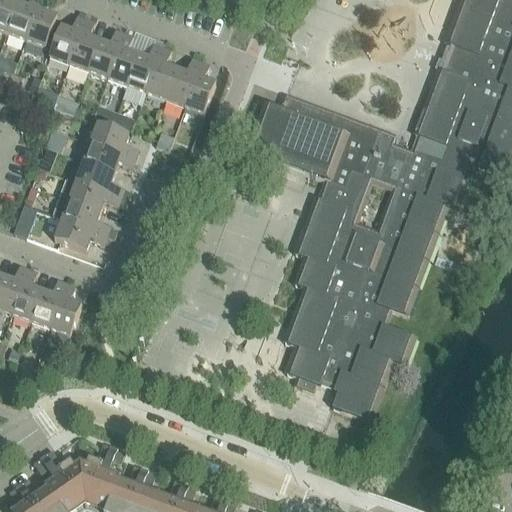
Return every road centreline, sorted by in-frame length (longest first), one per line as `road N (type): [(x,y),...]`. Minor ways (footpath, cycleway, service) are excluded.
road 1 (residential): [(0,242),(112,284),(151,188),(202,174),(239,65),(68,0)]
road 2 (residential): [(0,455),(59,416),(80,412),(325,504)]
